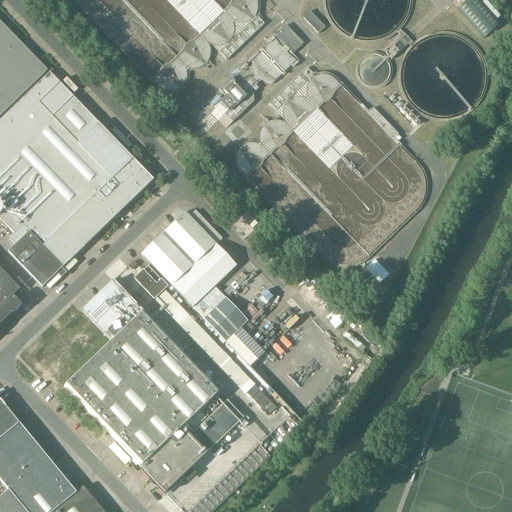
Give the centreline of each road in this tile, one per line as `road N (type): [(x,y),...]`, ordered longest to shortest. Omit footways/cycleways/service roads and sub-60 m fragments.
road 1 (unclassified): [(0,360),(185,185)]
road 2 (unclassified): [(185,185),(11,0)]
road 3 (unclassified): [(136,511),(0,365)]
road 4 (unclassified): [(275,285),(185,185)]
